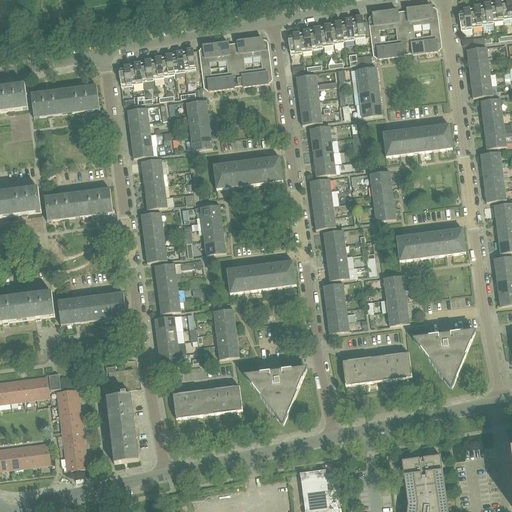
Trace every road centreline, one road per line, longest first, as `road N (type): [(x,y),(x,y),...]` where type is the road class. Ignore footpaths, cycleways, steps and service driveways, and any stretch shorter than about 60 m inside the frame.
road 1 (residential): [(166,475),(103,54)]
road 2 (residential): [(334,441),(274,20)]
road 3 (residential): [(501,404),(444,0)]
road 4 (residential): [(103,54),(274,20)]
road 5 (tertiary): [(166,475),(334,441)]
road 6 (tertiary): [(334,441),(501,404)]
road 7 (tertiary): [(16,511),(166,475)]
